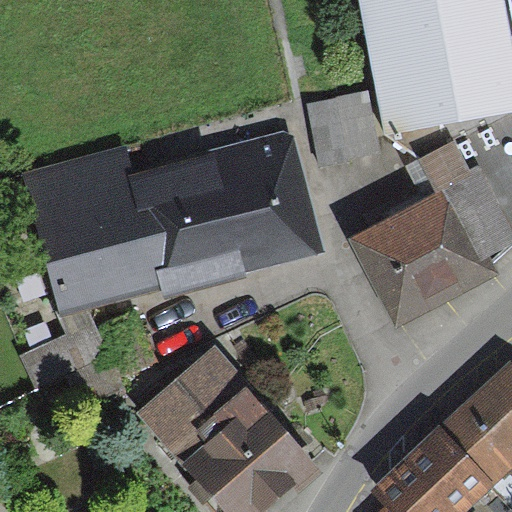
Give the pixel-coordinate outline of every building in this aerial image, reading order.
[(511,0),(358,0),(385,146),(511,122),(511,0)] [(369,96),(308,108),(321,170),(382,158),(369,96)] [(438,204),(350,250),(397,340),(501,286),(494,271),(511,255),(511,122),(385,146),(421,169),(438,204)] [(249,285),(328,265),(296,137),(215,157),(217,164),(138,183),(130,153),(24,179),(60,323),(161,298),(164,310),(249,288),(249,285)] [(127,382),(162,365),(137,315),(102,332),(127,382)] [(126,392),(96,327),(22,361),(36,393),(67,379),(82,412),(126,392)] [(215,511),(290,511),(324,483),(216,357),(139,422),(215,511)] [(511,373),(511,372),(441,438),(494,495),(511,479),(511,373)] [(441,438),(371,503),(379,511),(479,511),(497,496),(494,495),(441,438)]
